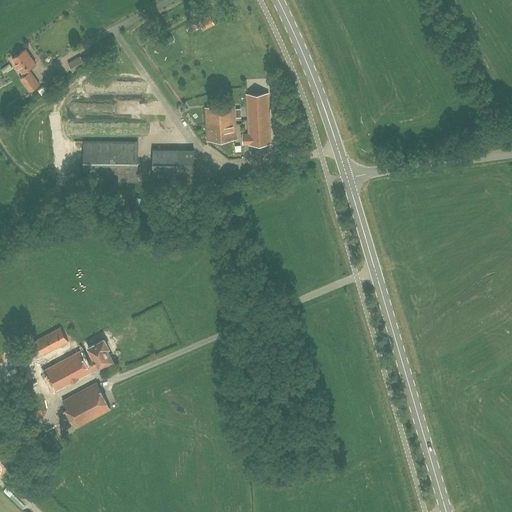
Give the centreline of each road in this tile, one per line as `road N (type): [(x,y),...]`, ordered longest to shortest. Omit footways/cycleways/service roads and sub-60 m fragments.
road 1 (unclassified): [(121,376),(376,272)]
road 2 (secondary): [(446,511),(376,272)]
road 3 (secondary): [(347,178),(278,0)]
road 4 (tertiary): [(347,178),(511,158)]
